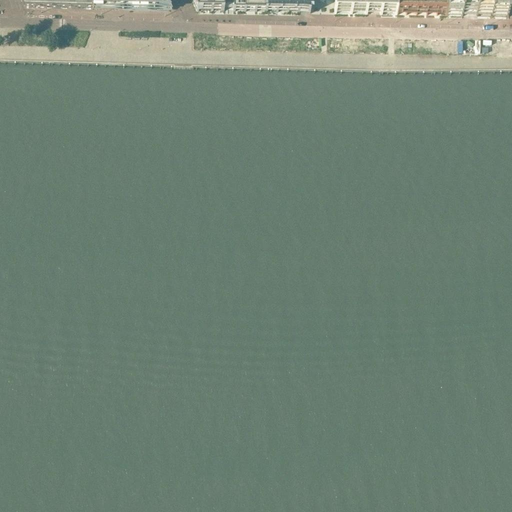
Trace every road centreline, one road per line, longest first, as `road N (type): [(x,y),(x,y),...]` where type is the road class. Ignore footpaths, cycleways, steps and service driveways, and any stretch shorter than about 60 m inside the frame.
road 1 (residential): [(320,31),(511,31)]
road 2 (residential): [(20,24),(184,27)]
road 3 (residential): [(184,27),(320,31)]
